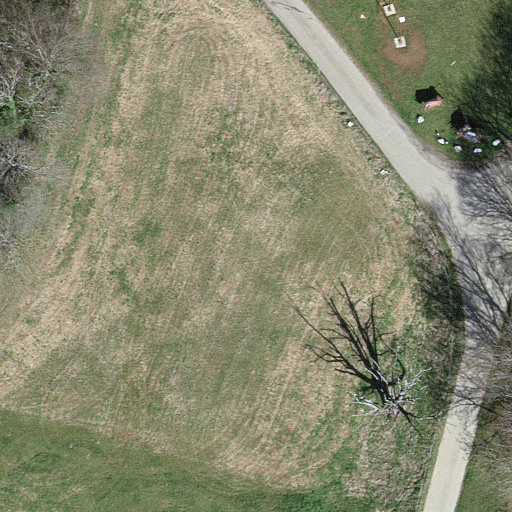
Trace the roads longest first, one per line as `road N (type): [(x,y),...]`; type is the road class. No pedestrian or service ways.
road 1 (residential): [(511,198),(473,236),(269,0)]
road 2 (track): [(0,311),(77,140),(108,0)]
road 3 (track): [(473,236),(475,348),(439,511)]
